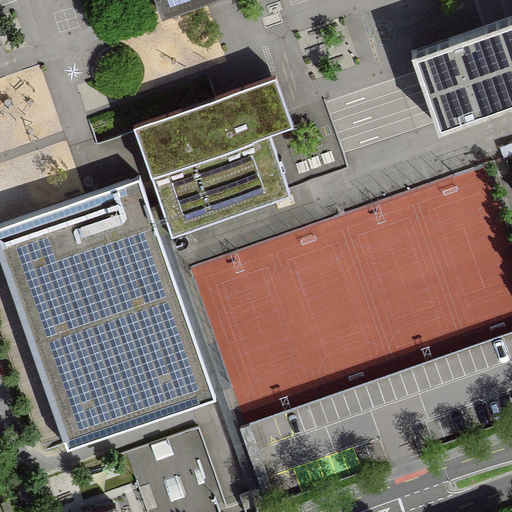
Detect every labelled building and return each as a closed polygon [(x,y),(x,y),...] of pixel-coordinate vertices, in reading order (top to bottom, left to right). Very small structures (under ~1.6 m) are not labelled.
[(155,0),(161,17),(203,4),(214,0),(155,0)] [(214,0),(203,4),(212,31),(233,93),(249,88),(219,0),(214,0)] [(511,17),(412,53),(439,128),(511,102),(511,17)] [(233,93),(133,131),(171,237),(290,195),(269,136),(293,128),(276,80),(249,88),(233,93)] [(139,174),(0,223),(0,252),(68,445),(216,393),(139,174)] [(201,430),(129,453),(148,511),(223,511),(220,501),(202,507),(195,484),(217,477),(201,430)]
